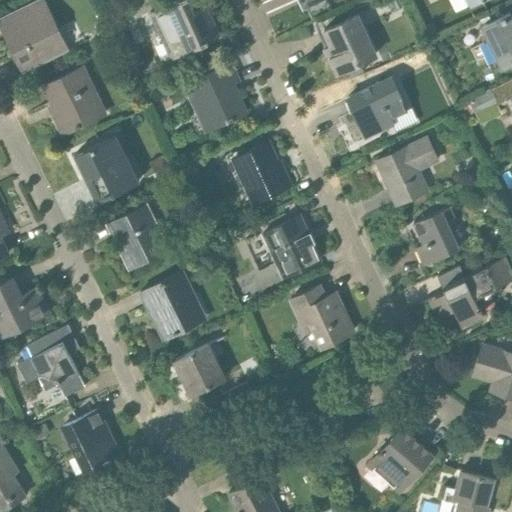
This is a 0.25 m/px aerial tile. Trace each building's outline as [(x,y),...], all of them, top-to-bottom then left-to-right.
[(23,68),(66,47),(42,0),(40,0),(8,15),(15,30),(7,34),(23,68)] [(137,16),(153,9),(148,0),(140,0),(131,4),(137,16)] [(194,10),(189,0),(173,0),(151,11),(172,57),(219,36),(205,6),(194,10)] [(502,66),(511,61),(511,17),(510,13),(482,26),(502,66)] [(337,72),(376,54),(357,14),(318,32),(337,72)] [(436,31),(432,21),(425,24),(429,34),(436,31)] [(444,50),(446,56),(453,53),(450,47),(444,50)] [(206,129),(246,111),(233,83),(239,80),(231,62),(185,82),(206,129)] [(63,133),(106,112),(83,66),(45,84),(58,112),(55,114),(63,133)] [(365,135),(392,123),(389,116),(406,109),(391,77),(348,97),(365,135)] [(475,112),(497,101),(491,88),(468,99),(475,112)] [(139,181),(116,134),(74,154),(86,178),(90,177),(101,199),(139,181)] [(435,155),(427,137),(407,146),(407,145),(376,159),(396,202),(427,188),(416,164),(435,155)] [(255,199),(287,185),(267,142),(236,156),(255,199)] [(218,185),(209,161),(185,170),(194,194),(218,185)] [(130,268),(169,249),(147,204),(112,221),(126,250),(122,252),(130,268)] [(424,263),(460,247),(447,220),(456,216),(451,205),(407,224),(424,263)] [(9,231),(0,211),(0,256),(9,252),(1,235),(9,231)] [(283,275),(320,258),(300,214),(263,231),(283,275)] [(507,282),(498,260),(465,274),(460,264),(438,274),(445,290),(431,297),(439,315),(454,309),(462,327),(484,317),(475,297),(507,282)] [(206,317),(184,270),(141,291),(150,310),(154,309),(167,336),(206,317)] [(20,295),(12,277),(0,282),(0,324),(4,334),(49,312),(36,287),(20,295)] [(324,297),(319,285),(291,298),(302,323),(310,319),(322,345),(353,330),(336,291),(324,297)] [(85,386),(57,329),(27,343),(33,355),(18,362),(28,382),(42,375),(57,380),(55,380),(57,385),(59,384),(65,395),(85,386)] [(214,397),(209,385),(225,377),(209,343),(174,360),(190,394),(191,393),(197,405),(214,397)] [(511,394),(511,353),(483,344),(474,373),(494,379),(491,388),(511,394)] [(227,405),(252,393),(247,382),(222,394),(227,405)] [(86,471),(95,467),(119,455),(97,410),(64,426),(86,471)] [(46,422),(35,428),(40,438),(51,433),(46,422)] [(398,491),(432,454),(401,427),(368,464),(398,491)] [(0,510),(25,495),(12,473),(18,469),(2,443),(0,444),(0,510)] [(276,465),(287,459),(283,451),(272,456),(276,465)] [(239,511),(277,511),(260,476),(272,470),(266,457),(236,468),(244,484),(231,490),(240,508),(238,508),(239,511)] [(485,511),(494,478),(461,469),(452,500),(457,501),(453,511),(485,511)]
